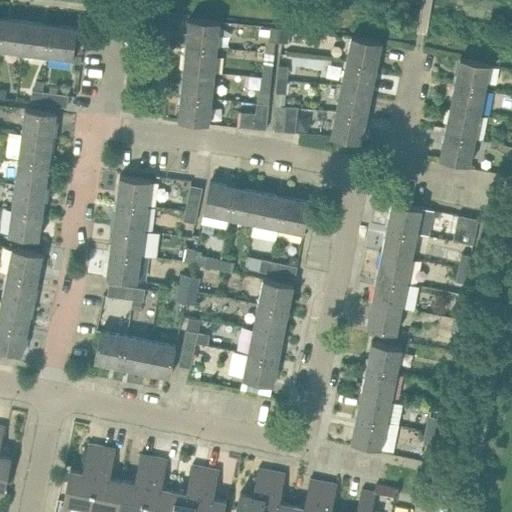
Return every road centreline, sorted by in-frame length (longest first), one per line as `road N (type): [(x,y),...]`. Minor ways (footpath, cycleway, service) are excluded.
road 1 (residential): [(352,176),(326,162),(238,145),(90,126),(75,248)]
road 2 (residential): [(296,438),(309,417),(352,176)]
road 3 (residential): [(52,396),(296,438)]
road 4 (residential): [(352,176),(397,162),(419,52)]
road 5 (residential): [(73,273),(52,396)]
